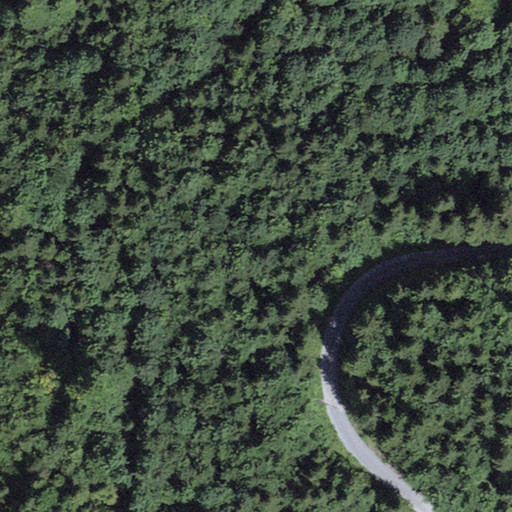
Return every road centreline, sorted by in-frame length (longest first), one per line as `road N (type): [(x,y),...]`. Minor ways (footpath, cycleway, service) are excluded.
road 1 (track): [(132,511),(145,408),(140,283),(134,253),(88,187),(86,167),(92,151),(231,58),(273,0)]
road 2 (track): [(511,243),(386,265),(351,296),(331,337),(326,389),(333,412),(362,454),(428,511)]
